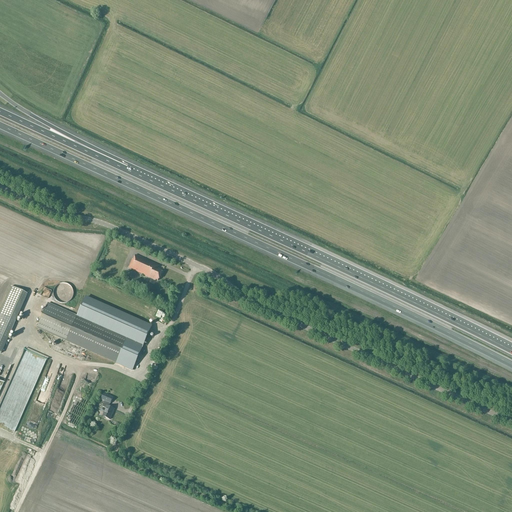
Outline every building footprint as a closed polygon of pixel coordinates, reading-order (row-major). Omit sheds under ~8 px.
[(125,262),(127,257),(118,253),(116,258),(125,262)] [(128,268),(153,279),(156,281),(156,280),(158,281),(163,271),(158,269),(159,266),(135,255),(134,259),(133,259),(128,268)] [(135,285),(131,284),(129,283),(129,281),(126,280),(123,287),(126,289),(126,288),(132,291),(135,285)] [(66,284),(63,284),(60,284),(57,286),(55,288),(53,292),(53,295),(54,298),(55,301),(58,303),(61,304),(65,304),(68,303),(71,301),(72,298),(73,295),(73,292),(72,289),(69,286),(66,284)] [(0,310),(0,353),(1,354),(27,294),(10,287),(0,310)] [(76,316),(48,304),(37,328),(68,342),(66,345),(54,340),(50,349),(75,360),(79,351),(76,350),(78,346),(129,369),(148,326),(84,297),(76,316)] [(103,417),(110,420),(114,409),(109,407),(110,403),(113,398),(104,394),(101,399),(105,401),(102,407),(106,408),(103,417)]
